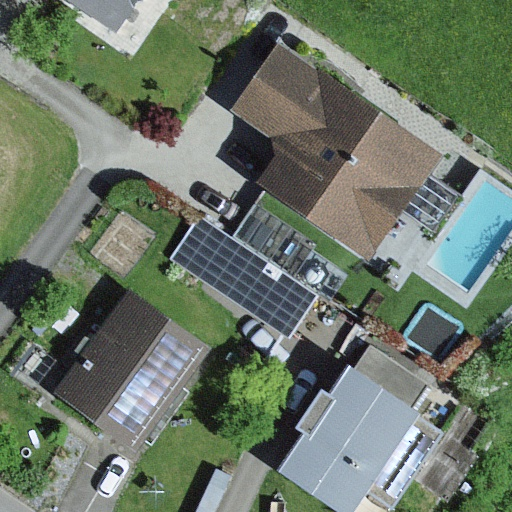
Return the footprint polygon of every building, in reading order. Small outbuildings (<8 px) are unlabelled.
[(59,0),(113,37),(139,0),(59,0)] [(295,33),(248,105),(303,141),(277,181),(379,247),(452,134),(295,33)] [(298,335),(327,290),(209,214),(180,259),(298,335)] [(140,280),(68,377),(152,439),(225,342),(140,280)] [(351,373),(271,485),(309,511),(376,511),(434,431),(351,373)]
